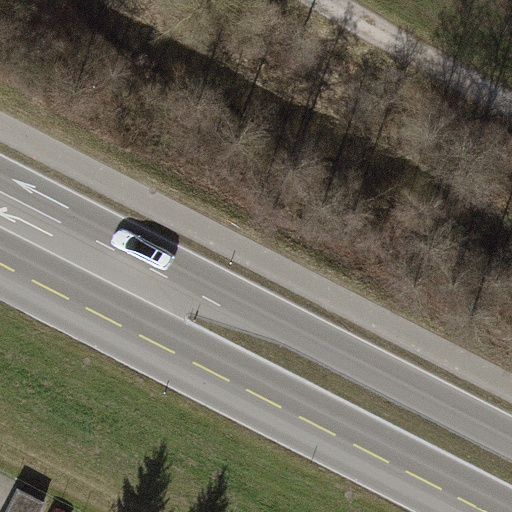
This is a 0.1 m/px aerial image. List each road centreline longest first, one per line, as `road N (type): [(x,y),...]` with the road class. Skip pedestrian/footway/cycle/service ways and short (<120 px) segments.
road 1 (secondary): [(120,271),(237,382),(486,511)]
road 2 (secondary): [(511,441),(270,317),(120,271)]
road 3 (track): [(324,0),(511,108)]
road 4 (secondary): [(0,210),(120,271)]
